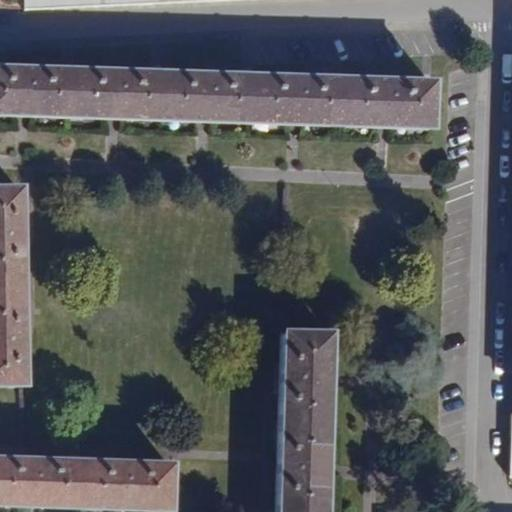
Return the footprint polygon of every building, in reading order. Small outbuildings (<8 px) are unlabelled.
[(22,0),(22,9),(215,0),(22,0)] [(0,116),(427,129),(429,83),(0,70),(0,116)] [(0,387),(21,387),(16,189),(0,189),(0,387)] [(275,511),(321,511),(327,336),(281,335),(275,511)] [(0,506),(166,511),(168,466),(0,461),(0,506)]
